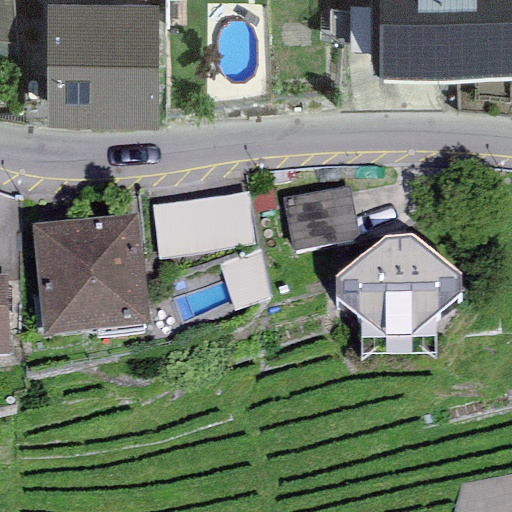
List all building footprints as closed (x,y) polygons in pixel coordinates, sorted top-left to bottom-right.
[(0,0),(0,42),(14,46),(13,0),(0,0)] [(511,0),(379,0),(379,78),(511,78),(511,0)] [(48,4),(46,130),(155,132),(157,6),(48,4)] [(348,188),(281,199),(289,252),(357,240),(348,188)] [(248,194),(152,208),(159,260),(256,247),(248,194)] [(136,213),(31,225),(44,335),(148,323),(136,213)] [(335,277),(336,301),(385,338),(410,338),(459,293),(459,275),(412,236),(384,237),(335,277)] [(247,299),(277,293),(269,253),(239,259),(247,299)] [(7,275),(0,274),(0,355),(9,355),(7,275)]
